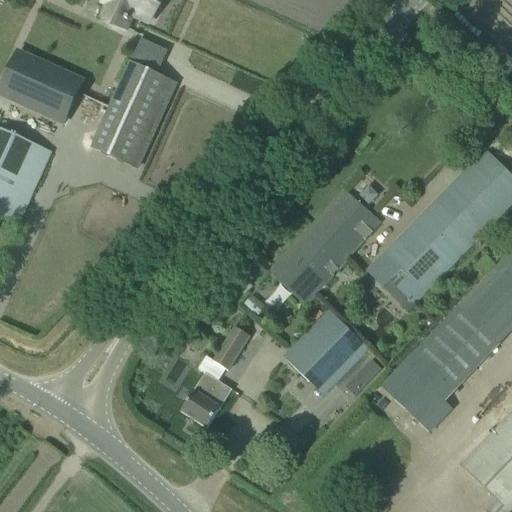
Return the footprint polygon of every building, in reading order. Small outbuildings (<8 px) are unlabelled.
[(103,0),(102,2),(109,4),(102,19),(122,28),(122,27),(125,28),(127,24),(124,23),(126,19),(129,20),(131,15),(149,23),(156,7),(157,8),(159,3),(158,3),(159,0),(103,0)] [(0,97),(63,125),(80,87),(15,58),(0,89),(0,97)] [(174,85),(130,65),(91,150),(136,170),(174,85)] [(239,88),(227,106),(245,118),(257,101),(239,88)] [(26,207),(49,154),(0,131),(0,217),(17,226),(26,207)] [(424,294),(511,204),(511,180),(484,153),(383,255),(366,274),(383,290),(389,284),(413,306),(424,294)] [(268,275),(304,308),(380,224),(343,191),(268,275)] [(397,195),(380,212),(394,225),(411,208),(397,195)] [(486,258),(475,269),(485,279),(497,267),(486,258)] [(498,345),(459,307),(413,355),(453,393),(498,345)] [(368,351),(328,312),(282,359),(308,384),(319,372),(334,386),(368,351)] [(229,374),(251,337),(235,327),(234,329),(212,363),(226,372),(229,374)] [(357,397),(383,369),(372,359),(347,387),(357,397)] [(217,413),(230,391),(204,376),(180,414),(206,430),(217,413)] [(442,442),(472,409),(462,400),(432,433),(442,442)] [(511,413),(461,467),(497,502),(487,511),(509,511),(511,509),(511,413)]
